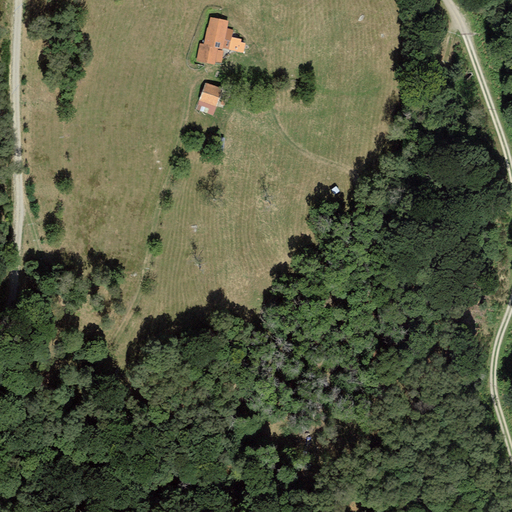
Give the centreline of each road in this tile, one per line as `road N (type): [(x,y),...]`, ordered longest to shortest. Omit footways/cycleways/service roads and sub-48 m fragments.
road 1 (track): [(14,0),(16,294),(0,327)]
road 2 (track): [(511,159),(470,26),(454,0)]
road 3 (track): [(511,454),(493,382),(511,297)]
